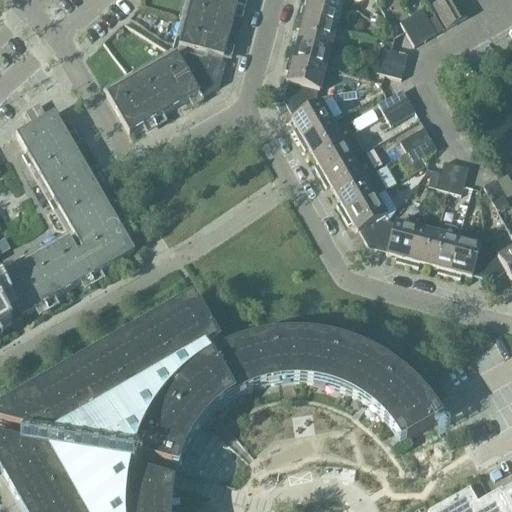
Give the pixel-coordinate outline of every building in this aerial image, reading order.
[(177,57),(153,71),(106,98),(129,138),(144,129),(146,133),(164,122),(162,119),(190,103),(192,106),(200,101),(198,98),(200,97),(202,101),(219,90),(225,68),(230,51),(226,50),(235,19),(238,20),(243,0),(242,0),(192,0),(178,54),(177,57)] [(342,3),(338,0),(311,0),(311,1),(310,0),(307,11),(302,10),(299,21),(336,31),(342,10),(341,9),(342,3)] [(469,20),(457,0),(446,0),(432,8),(447,32),(469,20)] [(411,21),(425,45),(436,39),(422,14),(411,21)] [(334,41),(340,42),(342,41),(344,33),(336,31),(299,21),(296,33),(301,34),(298,43),(331,52),(334,41)] [(425,45),(411,21),(400,27),(414,51),(425,45)] [(331,52),(298,43),(296,53),(291,51),(288,63),(325,73),(331,52)] [(377,65),(404,72),(407,60),(380,53),(377,65)] [(325,73),(288,63),(285,74),(290,76),(287,86),(288,87),(284,105),(316,101),(318,95),(319,95),(325,73)] [(404,72),(377,65),(374,77),(401,84),(404,72)] [(372,85),(370,93),(380,92),(381,87),(372,85)] [(355,95),(335,98),(335,104),(356,101),(355,95)] [(384,120),(409,106),(402,95),(378,109),(384,120)] [(299,144),(332,125),(321,106),(319,107),(316,101),(284,105),(293,121),(292,122),(297,131),(293,134),(299,144)] [(409,106),(384,120),(391,131),(415,117),(409,106)] [(46,120),(39,109),(26,116),(33,128),(46,120)] [(363,135),(383,125),(378,113),(357,123),(363,135)] [(0,332),(10,327),(134,255),(68,140),(54,116),(16,138),(74,239),(0,281),(0,332)] [(332,125),(299,144),(305,154),(309,152),(314,160),(343,144),(332,125)] [(406,158),(430,144),(424,133),(400,147),(406,158)] [(364,156),(353,138),(343,144),(314,160),(319,169),(314,171),(320,181),(364,156)] [(430,144),(406,158),(412,168),(437,154),(430,144)] [(335,198),(375,175),(364,156),(320,181),(326,192),(330,189),(335,198)] [(449,197),(456,170),(444,167),(436,194),(449,197)] [(456,170),(449,197),(461,200),(468,173),(456,170)] [(342,219),(375,200),(386,194),(375,175),(335,198),(340,206),(336,209),(342,219)] [(511,194),(504,180),(495,185),(505,202),(511,198),(511,194)] [(494,184),(483,191),(497,215),(508,208),(505,202),(495,185),(494,184)] [(359,236),(368,252),(389,226),(386,221),(387,220),(375,200),(342,219),(348,229),(352,227),(357,236),(359,236)] [(395,266),(407,269),(417,232),(395,226),(395,228),(389,226),(368,252),(387,257),(386,258),(397,261),(395,266)] [(460,236),(457,233),(454,231),(447,229),(444,229),(439,231),(438,237),(429,270),(438,272),(437,277),(449,280),(460,236)] [(420,267),(429,270),(438,237),(417,232),(407,269),(418,272),(420,267)] [(480,250),(481,248),(480,238),(461,234),(460,236),(449,280),(460,283),(461,278),(472,281),(472,280),(490,284),(486,251),(480,250)] [(511,252),(498,260),(491,248),(486,251),(490,284),(505,275),(511,286),(511,252)] [(170,511),(174,491),(167,489),(159,486),(161,480),(163,473),(191,480),(193,473),(195,466),(201,454),(205,447),(210,441),(199,433),(215,416),(234,403),(256,393),(279,387),(303,386),(326,390),(348,399),(368,411),(386,427),(399,447),(405,444),(406,444),(442,423),(422,396),(398,373),(370,355),(339,344),(306,338),(273,339),(241,347),(209,362),(205,355),(220,347),(197,308),(197,309),(188,314),(183,313),(163,324),(162,329),(142,341),(137,339),(117,351),(116,356),(96,367),(91,366),(71,377),(70,382),(50,394),(45,392),(25,404),(24,409),(4,420),(2,428),(0,427),(0,429),(4,430),(2,438),(0,444),(0,443),(0,460),(7,472),(5,477),(17,497),(22,498),(29,511),(170,511)] [(509,414),(511,412),(511,394),(502,399),(509,414)] [(511,511),(511,489),(503,495),(501,491),(477,505),(469,491),(433,511),(511,511)]
